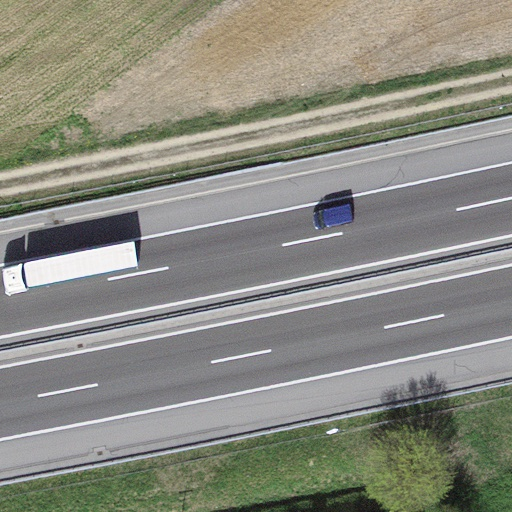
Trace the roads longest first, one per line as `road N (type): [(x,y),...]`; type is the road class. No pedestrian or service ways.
road 1 (track): [(511,86),(0,203)]
road 2 (motorway): [(511,208),(0,314)]
road 3 (motorway): [(0,407),(511,307)]
